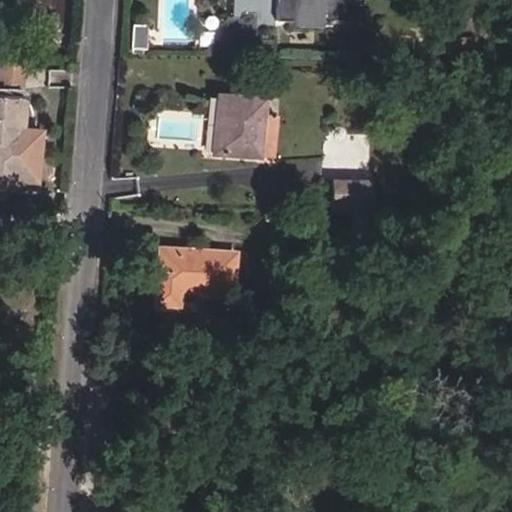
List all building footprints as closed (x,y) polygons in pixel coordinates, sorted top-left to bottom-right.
[(322,17),(322,0),(235,0),(236,6),(253,6),(253,16),(322,17)] [(339,17),(339,0),(322,0),(322,17),(339,17)] [(361,17),(361,0),(339,0),(339,17),(361,17)] [(0,84),(23,86),(25,60),(0,58),(0,84)] [(21,90),(0,88),(0,176),(18,177),(21,90)] [(221,95),(217,152),(263,155),(263,153),(265,113),(266,97),(221,95)] [(276,154),(278,113),(265,113),(263,153),(276,154)] [(374,182),(338,181),(337,211),(373,212),(374,182)] [(179,287),(232,290),(234,250),(158,247),(153,305),(179,305),(179,287)]
